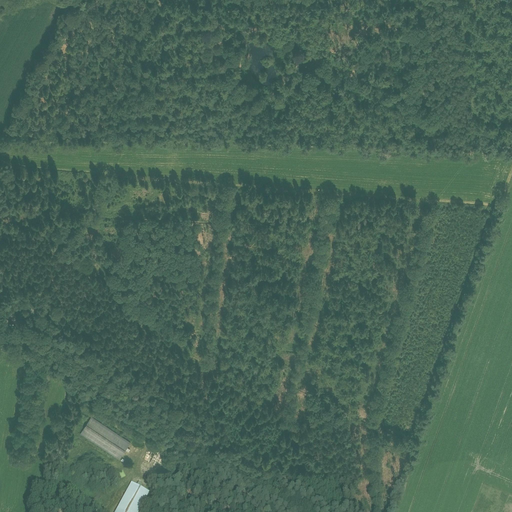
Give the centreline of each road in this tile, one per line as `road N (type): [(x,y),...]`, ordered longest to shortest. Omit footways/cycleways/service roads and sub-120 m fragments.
road 1 (track): [(456,0),(474,152),(426,203),(370,431),(374,511)]
road 2 (tertiary): [(299,511),(0,309)]
road 3 (track): [(155,0),(162,22),(153,89),(17,321)]
